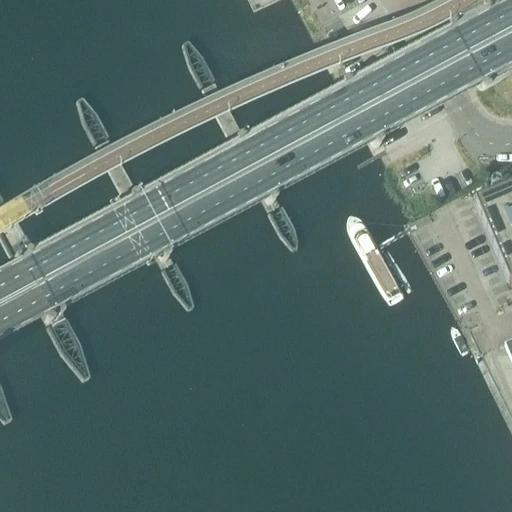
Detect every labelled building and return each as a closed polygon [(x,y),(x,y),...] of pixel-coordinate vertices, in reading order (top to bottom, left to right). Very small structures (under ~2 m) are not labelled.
[(330,78),(349,115),(371,155),(383,149),(342,72),(330,78)] [(225,134),(264,211),(278,205),(237,128),(225,134)] [(132,186),(120,192),(159,269),(172,261),(132,186)] [(511,286),(511,190),(475,206),(509,288),(511,286)] [(11,261),(27,290),(43,321),(45,322),(49,322),(57,317),(59,314),(58,311),(27,252),(25,250),(22,250),(13,255),(11,257),(11,261)]
